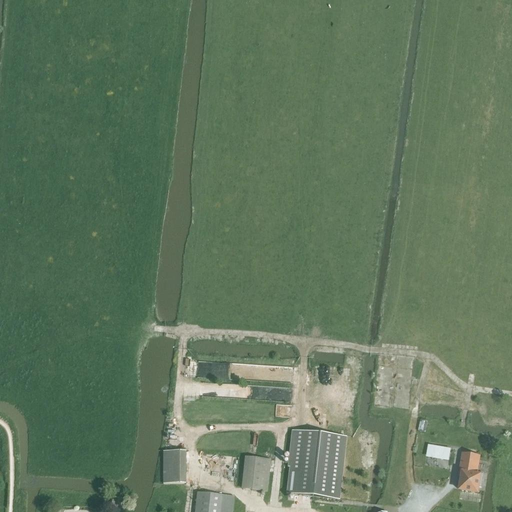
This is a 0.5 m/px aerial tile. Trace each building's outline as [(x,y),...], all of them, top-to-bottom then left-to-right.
[(374,405),(388,406),(389,374),(375,373),(374,405)] [(294,432),(287,494),(338,500),(345,437),(294,432)] [(164,452),(164,485),(187,485),(187,452),(164,452)] [(478,494),(479,488),(481,488),(484,474),(477,473),(479,460),(463,457),(461,473),(463,474),(460,491),(478,494)] [(244,490),(267,492),(271,461),(247,458),(244,490)] [(405,470),(407,465),(398,462),(396,468),(405,470)] [(440,483),(440,463),(431,463),(431,483),(440,483)] [(232,511),(234,498),(216,496),(197,494),(195,511),(232,511)]
